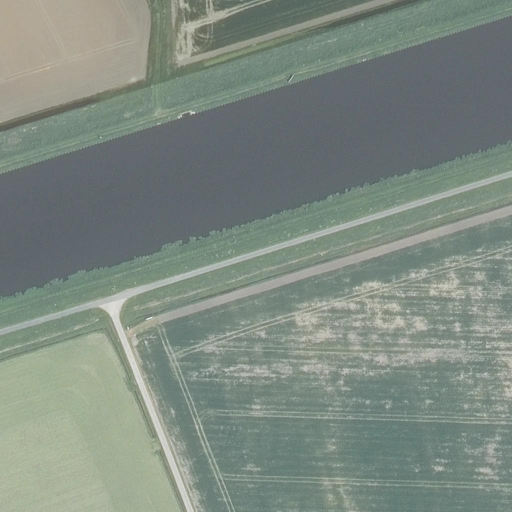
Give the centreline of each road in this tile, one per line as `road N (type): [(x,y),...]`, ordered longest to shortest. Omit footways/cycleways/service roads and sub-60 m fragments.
road 1 (unclassified): [(0,331),(511,172)]
road 2 (track): [(511,6),(158,115),(155,0)]
road 3 (track): [(0,163),(158,115)]
